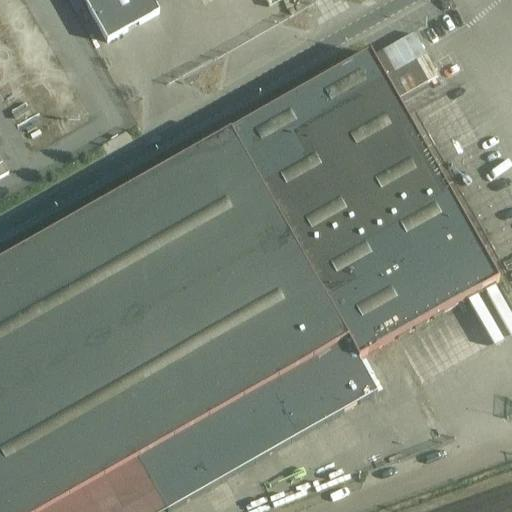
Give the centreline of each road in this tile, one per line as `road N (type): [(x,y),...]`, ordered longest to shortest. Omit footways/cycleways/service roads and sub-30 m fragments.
road 1 (unclassified): [(0,230),(407,0)]
road 2 (unclassified): [(511,448),(344,511)]
